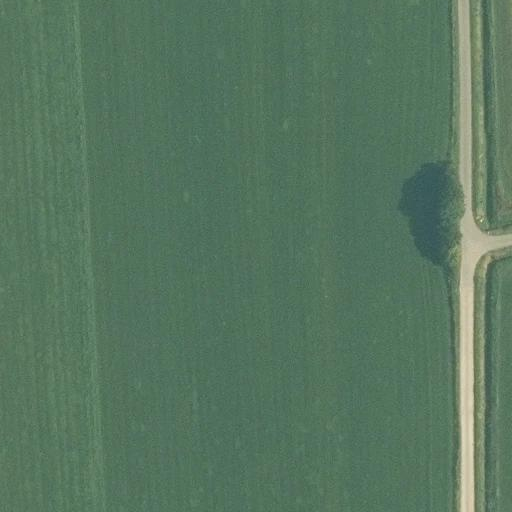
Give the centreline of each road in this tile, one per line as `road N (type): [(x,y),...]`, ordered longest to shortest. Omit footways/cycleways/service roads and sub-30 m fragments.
road 1 (track): [(467,511),(470,254)]
road 2 (unclassified): [(470,254),(461,0)]
